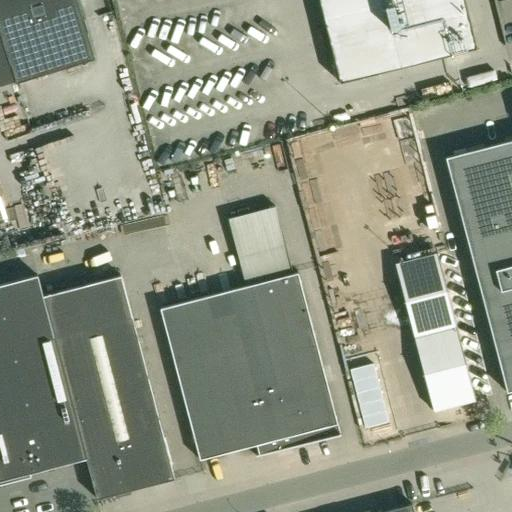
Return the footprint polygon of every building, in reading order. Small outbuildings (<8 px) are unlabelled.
[(0,0),(0,31),(10,64),(16,82),(94,58),(82,19),(83,19),(76,0),(0,0)] [(319,0),(340,81),(478,46),(466,0),(319,0)] [(0,66),(10,64),(0,31),(0,66)] [(278,103),(300,99),(297,78),(274,81),(278,103)] [(511,139),(445,157),(506,392),(511,390),(511,139)] [(274,195),(227,206),(242,267),(289,256),(274,195)] [(352,237),(327,244),(337,282),(362,275),(352,237)] [(160,308),(199,460),(257,445),(259,455),(257,456),(258,457),(306,444),(306,442),(339,434),(297,272),(160,308)] [(30,473),(86,458),(97,498),(174,478),(121,275),(43,295),(37,275),(0,284),(0,481),(28,474),(28,477),(31,476),(30,473)] [(433,411),(475,400),(456,326),(414,336),(433,411)] [(377,511),(413,511),(411,503),(377,511)]
